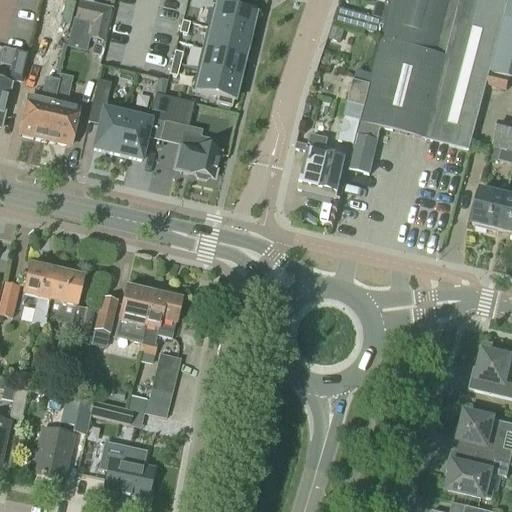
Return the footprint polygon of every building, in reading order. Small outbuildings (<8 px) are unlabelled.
[(395,0),(392,10),(385,39),(382,38),(370,89),(371,89),(362,124),(361,123),(357,141),(376,146),(380,131),(469,153),(486,89),(510,5),(490,0),(395,0)] [(511,0),(510,0),(510,5),(486,89),(506,94),(509,81),(511,81),(511,0)] [(362,32),(362,33),(383,38),(382,38),(385,39),(392,10),(389,9),(376,5),(372,21),(365,19),(362,32)] [(74,23),(67,50),(84,54),(87,41),(103,45),(110,13),(109,13),(110,11),(98,8),(98,10),(78,6),(74,23)] [(255,12),(239,8),(237,15),(216,9),(211,31),(206,30),(248,40),(255,12)] [(181,24),(178,36),(186,38),(189,26),(181,24)] [(243,61),(248,40),(206,30),(201,51),(243,61)] [(342,35),(332,32),(328,43),(338,47),(342,35)] [(30,57),(25,77),(37,79),(45,46),(32,44),(29,56),(30,57)] [(238,82),(243,61),(201,51),(196,72),(238,82)] [(16,54),(9,84),(18,86),(25,57),(16,54)] [(174,54),(171,66),(179,68),(181,56),(174,54)] [(176,80),(179,68),(171,66),(168,78),(176,80)] [(231,111),(238,82),(196,72),(190,94),(216,100),(215,107),(231,111)] [(353,85),(370,89),(372,80),(355,76),(353,85)] [(59,79),(57,85),(56,89),(69,92),(71,81),(59,79)] [(19,136),(44,142),(56,89),(57,85),(45,82),(40,104),(27,101),(19,136)] [(0,124),(9,87),(0,85),(0,124)] [(361,123),(362,124),(371,89),(370,89),(353,85),(344,119),(361,123)] [(56,89),(44,142),(69,148),(77,113),(57,109),(58,103),(66,105),(69,92),(56,89)] [(163,126),(163,125),(168,101),(154,98),(150,116),(128,111),(116,159),(140,164),(150,123),(163,126)] [(192,107),(168,101),(163,125),(187,131),(192,107)] [(92,102),(86,126),(98,129),(93,153),(116,159),(128,111),(105,106),(92,102)] [(511,127),(498,124),(492,150),(501,153),(501,151),(511,154),(511,127)] [(182,138),(174,172),(194,177),(196,182),(205,184),(209,181),(213,182),(219,156),(207,154),(209,144),(182,138)] [(298,193),(335,202),(344,163),(333,161),(334,155),(326,153),(328,143),(310,139),(308,149),(296,146),(295,152),(306,155),(300,181),(301,181),(298,193)] [(368,178),(372,164),(376,146),(357,141),(355,149),(354,149),(348,174),(366,178),(368,178)] [(498,164),(511,167),(511,154),(501,151),(501,153),(498,164)] [(472,228),(498,234),(506,198),(480,192),(472,228)] [(511,237),(511,199),(506,198),(498,234),(511,237)] [(45,323),(46,323),(57,275),(30,269),(23,296),(37,299),(29,329),(43,332),(45,323)] [(91,314),(76,311),(83,281),(57,275),(46,323),(75,330),(71,345),(83,348),(91,314)] [(0,299),(0,319),(10,322),(17,291),(3,288),(0,299)] [(124,339),(121,352),(140,356),(153,297),(126,291),(118,325),(132,329),(130,340),(124,339)] [(170,342),(173,329),(175,329),(181,304),(153,297),(140,356),(153,359),(155,346),(154,346),(155,339),(170,342)] [(108,337),(116,304),(101,300),(93,333),(108,337)] [(468,393),(511,403),(511,362),(483,356),(477,381),(472,380),(468,393)] [(161,359),(158,370),(178,375),(181,364),(161,359)] [(158,370),(155,382),(175,387),(178,375),(158,370)] [(31,378),(17,375),(14,388),(15,388),(27,391),(31,378)] [(61,375),(56,394),(73,399),(77,379),(61,375)] [(155,382),(152,393),(172,398),(175,387),(155,382)] [(11,406),(8,421),(21,424),(27,396),(26,396),(27,391),(15,388),(11,406)] [(152,393),(148,405),(168,411),(172,398),(152,393)] [(89,416),(91,406),(65,400),(59,427),(73,430),(72,436),(84,439),(88,420),(89,416)] [(165,423),(168,411),(148,405),(148,406),(146,405),(143,417),(165,423)] [(89,416),(88,420),(127,429),(130,415),(91,406),(89,416)] [(454,441),(451,454),(510,468),(511,457),(511,454),(504,453),(508,436),(511,437),(511,428),(465,417),(460,442),(454,441)] [(72,440),(43,434),(33,479),(62,485),(72,440)] [(101,460),(98,473),(106,475),(102,494),(146,503),(150,488),(145,487),(148,471),(142,469),(144,456),(128,452),(127,455),(124,454),(122,465),(101,460)] [(490,477),(506,481),(510,468),(451,454),(448,467),(453,469),(448,493),(492,504),(494,495),(486,493),(490,477)]
